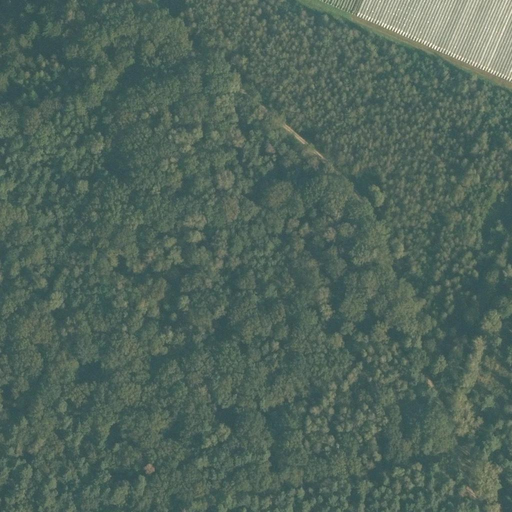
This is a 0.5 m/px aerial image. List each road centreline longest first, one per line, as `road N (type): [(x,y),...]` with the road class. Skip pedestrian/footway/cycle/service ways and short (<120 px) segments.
road 1 (track): [(133,0),(334,170),(364,206),(441,410)]
road 2 (track): [(459,466),(182,511)]
road 3 (track): [(441,410),(497,297)]
